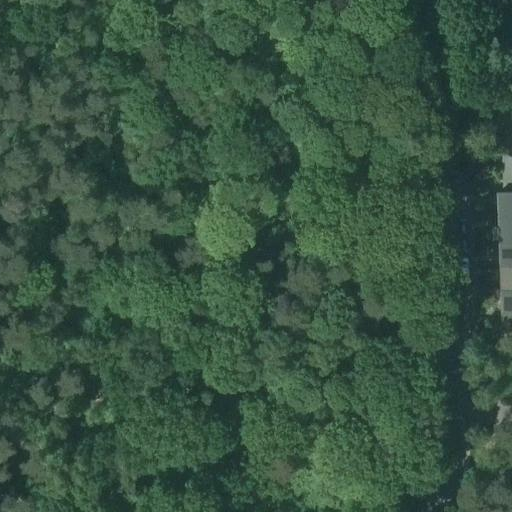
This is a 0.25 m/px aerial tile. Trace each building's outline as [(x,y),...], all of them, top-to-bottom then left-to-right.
[(503,190),(511,189),(511,176),(503,177),(503,190)] [(511,216),(511,192),(499,193),(500,217),(511,216)] [(511,241),(511,216),(500,217),(500,242),(511,241)] [(511,265),(511,241),(500,242),(501,266),(511,265)] [(511,290),(511,265),(501,266),(502,291),(511,290)] [(511,315),(511,290),(502,291),(503,315),(511,315)] [(511,339),(511,315),(503,315),(504,340),(511,339)]
